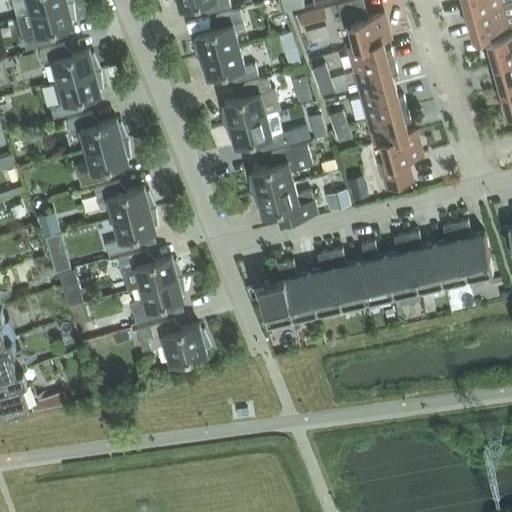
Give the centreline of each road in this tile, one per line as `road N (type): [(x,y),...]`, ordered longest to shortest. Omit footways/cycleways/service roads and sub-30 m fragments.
road 1 (residential): [(222,245),(484,185)]
road 2 (residential): [(124,0),(222,245)]
road 3 (residential): [(484,185),(422,0)]
